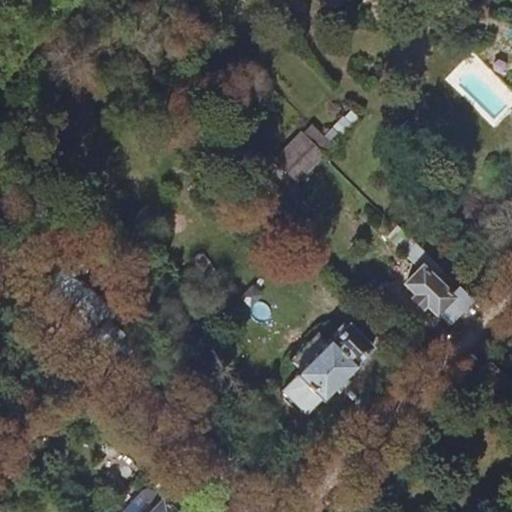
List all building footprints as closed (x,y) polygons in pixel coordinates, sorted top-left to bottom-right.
[(282,150),(305,172),(326,150),(303,128),(282,150)] [(447,324),(473,298),(415,240),(407,248),(420,262),(404,277),(415,290),(410,295),(420,304),(425,300),(447,324)] [(65,260),(43,282),(117,351),(131,336),(112,318),(119,310),(65,260)] [(368,346),(342,321),(275,388),(303,415),(353,365),(352,363),(368,346)] [(473,371),(509,405),(511,402),(511,385),(486,359),(473,371)] [(414,441),(419,435),(413,428),(407,434),(414,441)] [(290,482),(271,465),(256,478),(275,497),(290,482)] [(197,511),(205,504),(168,469),(153,485),(162,494),(143,511),(197,511)] [(143,511),(162,494),(153,485),(148,484),(143,485),(118,510),(118,511),(143,511)] [(361,503),(347,493),(338,501),(352,511),(361,503)]
